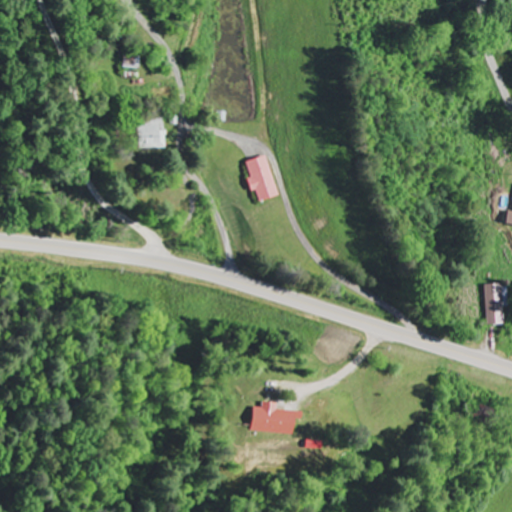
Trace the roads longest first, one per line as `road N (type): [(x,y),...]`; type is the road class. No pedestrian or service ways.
road 1 (secondary): [(511,369),(158,259),(0,240)]
road 2 (residential): [(158,259),(83,171),(73,93),(40,0)]
